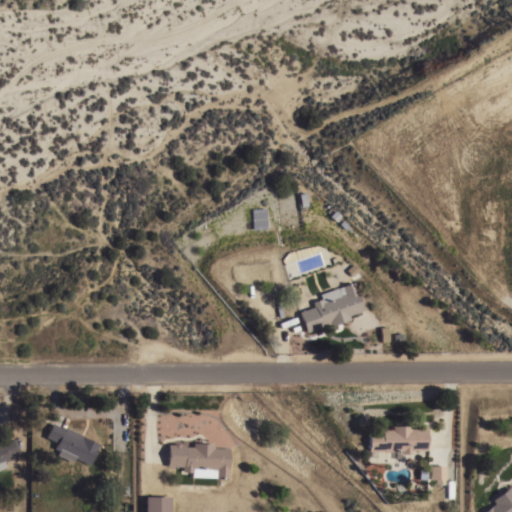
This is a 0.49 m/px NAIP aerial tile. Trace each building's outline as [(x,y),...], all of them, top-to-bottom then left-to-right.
[(411,173),(407,166),(417,161),(413,154),(420,150),(424,157),(433,152),(437,158),(411,173)] [(265,207),(266,228),(251,229),(250,208),(265,207)] [(336,287),(338,294),(343,293),(341,285),(352,281),(355,290),(361,310),(347,315),(348,318),(329,325),(328,321),(320,324),(321,326),(304,331),(297,311),(312,306),(311,301),(320,298),(318,293),(336,287)] [(83,435),(83,436),(98,443),(88,464),(73,457),(71,461),(55,454),(57,449),(53,447),(55,442),(44,436),(51,423),(63,429),(64,426),(83,435)] [(379,430),(379,428),(390,428),(390,425),(410,425),(410,428),(425,428),(425,449),(410,449),(410,453),(401,453),(401,457),(393,457),(393,450),(390,450),(390,451),(383,451),(383,450),(366,450),(366,430),(379,430)] [(0,441),(13,437),(18,451),(6,456),(7,459),(3,461),(5,466),(0,467),(0,441)] [(227,447),(226,477),(190,476),(190,471),(181,471),(181,465),(165,465),(166,443),(171,444),(171,443),(179,443),(179,444),(183,444),(183,446),(192,446),(192,442),(212,443),(212,447),(227,447)] [(429,465),(443,464),(444,478),(443,478),(443,483),(435,483),(435,478),(430,478),(429,465)] [(480,511),(493,502),(491,499),(508,486),(510,489),(511,487),(511,511),(480,511)] [(168,511),(143,511),(143,495),(168,495),(168,511)]
